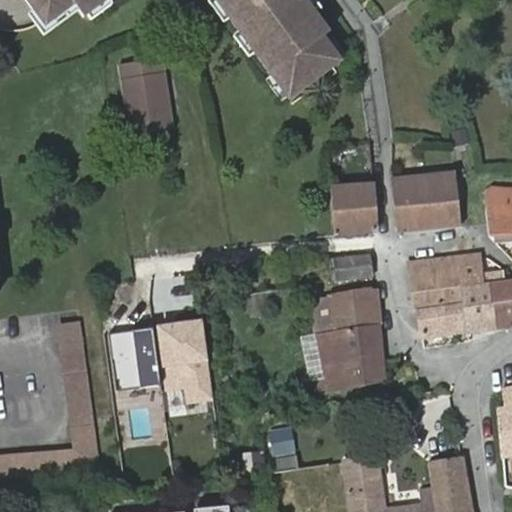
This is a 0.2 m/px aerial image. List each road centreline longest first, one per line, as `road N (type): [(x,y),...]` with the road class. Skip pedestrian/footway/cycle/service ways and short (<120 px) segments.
road 1 (unknown): [(395,240),(179,265),(160,238)]
road 2 (residential): [(511,344),(472,376),(467,395),(482,511)]
